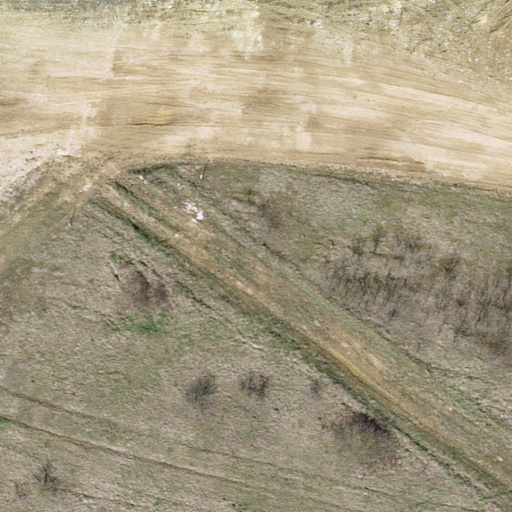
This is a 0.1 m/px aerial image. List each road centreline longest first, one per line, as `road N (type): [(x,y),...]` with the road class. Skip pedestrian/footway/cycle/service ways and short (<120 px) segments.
road 1 (track): [(511,140),(0,67)]
road 2 (track): [(480,0),(181,94)]
